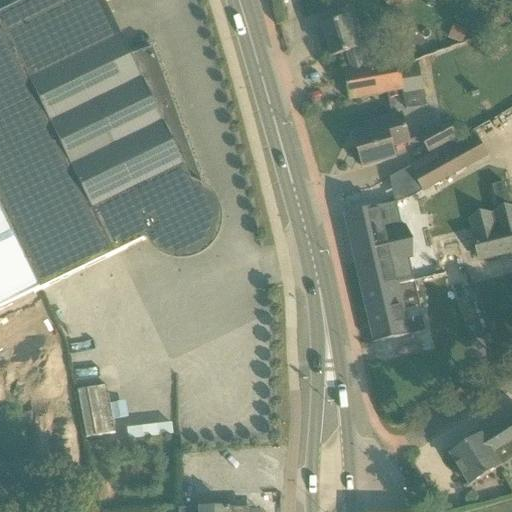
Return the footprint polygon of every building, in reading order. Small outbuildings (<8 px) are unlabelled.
[(0,311),(41,291),(114,255),(154,236),(155,238),(158,241),(161,244),(164,247),(168,249),(172,251),(176,252),(180,252),(184,252),(188,252),(192,251),(196,249),(199,247),(203,245),(205,242),(208,238),(210,235),(213,227),(213,223),(213,219),(213,215),(212,211),(153,48),(131,56),(104,0),(29,0),(0,14),(0,311)] [(378,0),(389,14),(409,0),(378,0)] [(403,90),(399,67),(398,61),(364,68),(358,49),(359,49),(350,19),(322,27),(332,57),(346,53),(351,70),(344,71),(349,100),(403,90)] [(374,131),(354,136),(363,168),(395,159),(392,147),(409,142),(402,115),(372,124),(374,131)] [(429,153),(456,139),(447,122),(420,137),(429,153)] [(441,150),(445,157),(413,174),(423,192),(488,156),(475,131),(441,150)] [(379,207),(344,214),(356,265),(391,257),(406,254),(394,204),(379,207)] [(511,252),(511,208),(469,220),(479,261),(511,252)] [(356,265),(374,344),(425,333),(422,317),(405,321),(403,312),(420,308),(409,260),(392,264),(391,259),(391,257),(356,265)] [(501,467),(511,460),(511,418),(482,437),(481,435),(449,454),(469,487),(501,467)]
